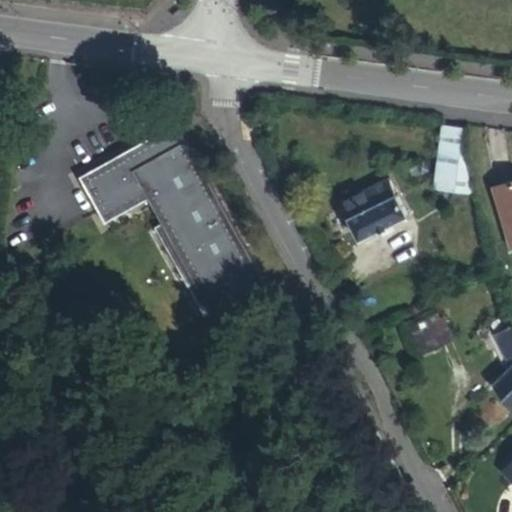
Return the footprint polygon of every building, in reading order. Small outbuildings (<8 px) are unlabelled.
[(178,124),(127,152),(136,169),(188,141),(178,124)] [(464,126),(444,124),(438,185),(470,188),(460,153),(464,126)] [(127,152),(81,177),(106,223),(150,199),(163,224),(212,313),(266,283),(188,141),(136,169),(127,152)] [(425,161),(418,165),(422,172),(430,168),(425,161)] [(511,177),(493,183),(509,243),(511,242),(511,177)] [(391,178),(343,203),(363,239),(410,214),(391,178)] [(163,224),(156,228),(205,317),(212,313),(163,224)] [(511,402),(511,323),(511,324),(507,312),(493,316),(507,370),(493,383),(511,402)] [(427,315),(407,325),(420,352),(440,342),(427,315)] [(126,479),(100,446),(80,463),(108,495),(126,479)] [(511,460),(497,474),(511,490),(511,460)]
